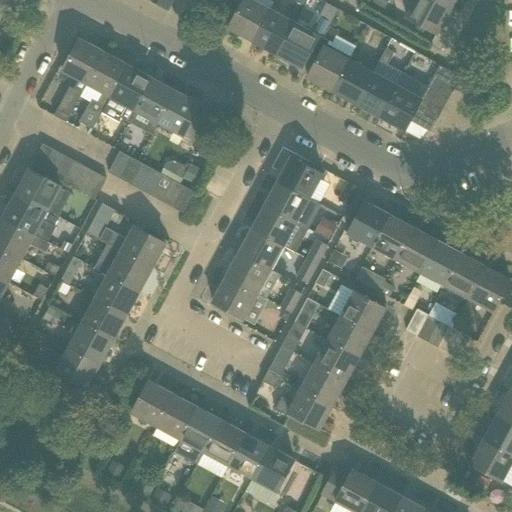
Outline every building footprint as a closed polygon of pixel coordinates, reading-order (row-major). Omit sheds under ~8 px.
[(253,0),(244,0),(229,29),(254,42),(271,10),(253,0)] [(389,0),(374,0),(372,5),(384,12),(389,0)] [(436,0),(415,0),(406,16),(438,34),(452,9),(436,0)] [(436,0),(452,9),(456,0),(436,0)] [(0,2),(0,17),(6,6),(9,8),(9,7),(0,2)] [(333,22),(340,10),(327,3),(320,15),(333,22)] [(277,55),(295,23),(271,10),(254,42),(277,55)] [(277,55),(302,68),(319,37),(295,23),(277,55)] [(332,42),(337,34),(330,30),(325,38),(328,40),(332,42)] [(80,39),(63,71),(80,80),(75,90),(70,87),(55,116),(67,122),(80,97),(105,52),(80,39)] [(325,46),(308,78),(332,92),(350,60),(325,46)] [(380,62),(387,66),(388,65),(395,52),(387,48),(379,62),(380,62)] [(93,129),(110,97),(111,97),(128,65),(105,52),(80,97),(90,103),(79,122),(93,129)] [(357,105),(374,73),(350,60),(332,92),(357,105)] [(111,97),(127,106),(122,117),(129,121),(152,78),(128,65),(111,97)] [(461,77),(443,67),(440,66),(435,76),(456,87),(461,77)] [(381,118),(398,86),(374,73),(357,105),(381,118)] [(450,98),(456,87),(435,76),(429,86),(450,98)] [(176,91),(152,78),(129,121),(154,134),(159,124),(158,123),(176,91)] [(398,86),(381,118),(405,131),(410,121),(417,108),(422,99),(398,86)] [(444,109),(450,98),(429,86),(423,97),(444,109)] [(191,146),(192,143),(197,135),(187,129),(201,104),(176,91),(158,123),(159,124),(182,136),(180,140),(191,146)] [(423,97),(422,99),(417,108),(438,120),(444,109),(423,97)] [(417,108),(410,121),(431,132),(438,120),(417,108)] [(42,171),(54,149),(43,144),(32,165),(42,171)] [(64,155),(54,149),(42,171),(53,176),(64,155)] [(131,157),(120,151),(109,172),(120,178),(131,157)] [(75,161),(64,155),(53,176),(63,182),(75,161)] [(130,184),(141,163),(131,157),(120,178),(130,184)] [(310,199),(323,174),(308,166),(291,157),(278,181),(310,199)] [(86,167),(75,161),(63,182),(74,188),(86,167)] [(184,178),(191,165),(189,164),(185,166),(175,161),(167,162),(164,168),(184,179),(184,178)] [(308,166),(323,174),(325,171),(310,162),(308,166)] [(141,190),(152,169),(141,163),(130,184),(141,190)] [(191,165),(184,178),(196,185),(203,171),(191,164),(191,165)] [(96,173),(86,167),(74,188),(85,194),(96,173)] [(16,194),(48,211),(61,187),(29,169),(16,194)] [(141,190),(151,196),(162,175),(152,169),(141,190)] [(107,178),(96,173),(85,194),(95,199),(107,178)] [(174,180),(162,175),(151,196),(162,201),(174,180)] [(346,182),(335,176),(327,192),(338,198),(346,182)] [(162,201),(173,207),(184,186),(174,180),(162,201)] [(297,223),(310,199),(278,181),(265,205),(297,223)] [(359,188),(348,182),(338,202),(348,207),(359,188)] [(183,213),(195,192),(184,186),(173,207),(183,213)] [(3,217),(35,235),(44,219),(56,225),(60,217),(58,216),(48,211),(16,194),(3,217)] [(390,215),(366,201),(348,234),(373,247),(390,215)] [(116,210),(103,203),(88,233),(100,240),(116,210)] [(252,229),(284,246),(297,223),(265,205),(252,229)] [(397,260),(414,228),(390,215),(373,247),(397,260)] [(0,246),(22,259),(35,235),(3,217),(0,223),(0,246)] [(329,240),(337,225),(323,217),(315,232),(329,240)] [(166,244),(134,226),(121,250),(153,268),(166,244)] [(438,241),(414,228),(397,260),(421,273),(438,241)] [(271,270),(284,246),(252,229),(239,253),(271,270)] [(307,258),(319,265),(329,246),(317,240),(307,258)] [(61,248),(68,253),(73,245),(65,241),(61,248)] [(444,286),(462,253),(438,241),(421,273),(444,286)] [(0,278),(9,283),(22,259),(0,246),(0,278)] [(108,275),(140,292),(153,268),(121,250),(108,275)] [(329,262),(342,268),(348,257),(335,250),(329,262)] [(258,294),(271,270),(239,253),(226,277),(258,294)] [(469,298),(486,266),(462,253),(444,286),(469,298)] [(319,265),(307,258),(297,277),(309,284),(319,265)] [(56,275),(60,268),(49,262),(45,270),(56,275)] [(387,279),(363,266),(356,279),(380,292),(380,291),(385,282),(387,279)] [(493,312),(510,279),(486,266),(469,298),(493,312)] [(323,269),(316,283),(325,288),(332,274),(323,269)] [(95,299),(127,316),(140,292),(108,275),(95,299)] [(227,309),(224,314),(242,324),(245,319),(258,294),(226,277),(212,301),(227,309)] [(0,300),(9,283),(0,278),(0,300)] [(395,287),(385,282),(380,291),(390,296),(395,287)] [(43,300),(49,289),(40,285),(34,295),(43,300)] [(281,306),(291,312),(293,313),(303,294),(290,288),(281,306)] [(373,333),(386,309),(354,291),(341,316),(373,333)] [(413,310),(419,299),(410,294),(404,306),(413,310)] [(57,309),(61,302),(54,298),(50,305),(57,309)] [(308,298),(301,310),(314,316),(321,305),(317,303),(308,298)] [(114,340),(127,316),(95,299),(82,323),(114,340)] [(43,319),(57,326),(63,314),(50,307),(43,319)] [(287,321),(291,313),(283,309),(279,317),(287,321)] [(406,330),(417,336),(429,315),(418,309),(406,330)] [(429,315),(417,336),(427,342),(439,320),(429,315)] [(360,356),(373,333),(341,316),(329,339),(360,356)] [(459,319),(454,328),(465,333),(469,325),(459,319)] [(450,326),(439,320),(427,342),(438,348),(450,326)] [(101,364),(114,340),(82,323),(69,346),(101,364)] [(21,338),(26,328),(18,324),(13,334),(21,338)] [(460,332),(450,326),(438,348),(449,353),(460,332)] [(460,332),(449,353),(460,359),(471,337),(460,332)] [(295,352),(300,344),(287,337),(282,345),(295,352)] [(316,363),(347,380),(360,356),(329,339),(316,363)] [(22,359),(33,365),(41,349),(30,343),(22,359)] [(69,346),(56,371),(88,388),(101,364),(69,346)] [(282,375),(287,367),(274,360),(270,368),(282,375)] [(303,387),(334,404),(347,380),(316,363),(303,387)] [(282,375),(270,368),(263,381),(275,388),(282,375)] [(150,381),(133,413),(157,426),(174,394),(150,381)] [(282,397),(275,409),(303,424),(305,420),(321,429),(334,404),(303,387),(294,403),(282,397)] [(497,415),(511,423),(511,392),(510,391),(497,415)] [(181,439),(198,407),(174,394),(157,426),(181,439)] [(223,420),(198,407),(181,439),(205,453),(223,420)] [(484,439),(511,454),(511,423),(497,415),(484,439)] [(230,466),(247,434),(223,420),(205,453),(230,466)] [(230,466),(253,478),(270,446),(247,434),(230,466)] [(471,463),(503,481),(511,463),(511,454),(484,439),(471,463)] [(270,446),(253,478),(246,491),(270,504),(277,491),(295,459),(270,446)] [(119,482),(127,467),(113,460),(105,475),(119,482)] [(323,494),(355,511),(362,511),(378,483),(354,469),(350,476),(337,469),(323,494)] [(155,485),(143,479),(134,494),(146,501),(155,485)] [(378,483),(362,511),(393,511),(402,495),(378,483)] [(165,510),(173,496),(158,488),(151,502),(165,510)] [(402,495),(393,511),(424,511),(427,509),(402,495)] [(202,511),(204,509),(180,497),(172,511),(202,511)]
